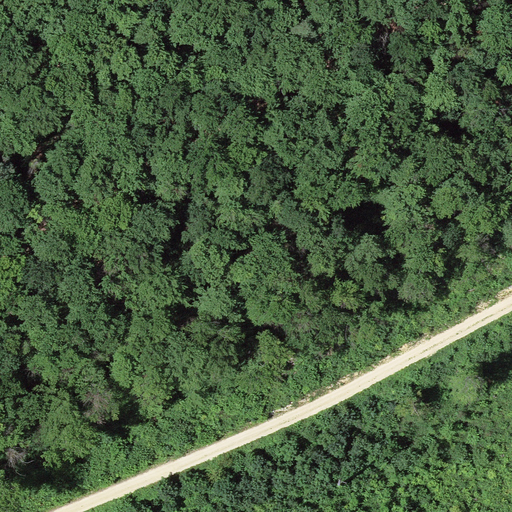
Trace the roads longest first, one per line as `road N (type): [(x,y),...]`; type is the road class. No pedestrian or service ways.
road 1 (track): [(439,0),(0,253)]
road 2 (track): [(511,309),(232,442),(55,511)]
